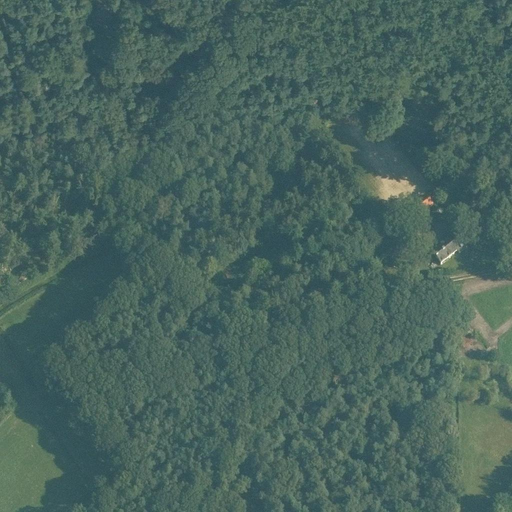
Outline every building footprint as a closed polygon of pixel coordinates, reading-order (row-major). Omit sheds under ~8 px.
[(102,15),(102,17),(117,21),(120,12),(97,6),(95,13),(102,15)] [(303,154),(292,163),(297,169),(308,160),(303,154)] [(288,183),(293,179),(285,170),(283,172),(281,170),(276,174),(270,180),(275,187),(283,180),(284,181),(285,180),(288,183)] [(433,205),(426,196),(402,214),(404,217),(408,223),(409,225),(433,205)] [(435,240),(422,223),(407,235),(420,252),(435,240)] [(459,236),(456,233),(448,240),(449,241),(439,249),(437,246),(430,252),(432,254),(441,266),(458,252),(459,254),(467,248),(461,239),(462,238),(460,235),(459,236)]
